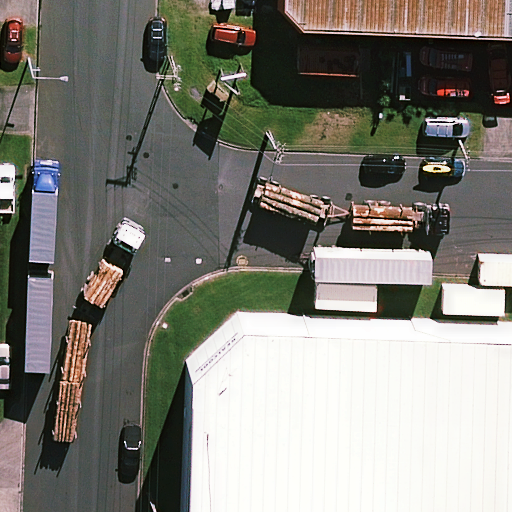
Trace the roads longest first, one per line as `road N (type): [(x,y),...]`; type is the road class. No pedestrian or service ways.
road 1 (residential): [(88,204),(511,217)]
road 2 (residential): [(88,204),(76,511)]
road 3 (residential): [(96,0),(88,204)]
